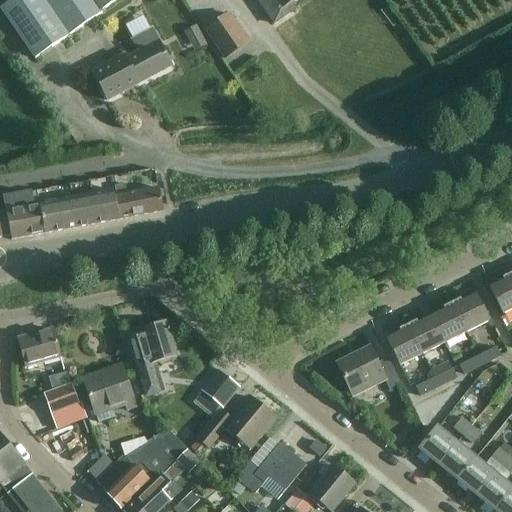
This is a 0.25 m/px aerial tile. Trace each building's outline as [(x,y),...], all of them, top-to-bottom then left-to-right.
[(14,0),(0,10),(35,61),(118,0),(14,0)] [(285,7),(296,0),(263,0),(258,4),(273,26),(290,14),(285,7)] [(246,45),(226,15),(204,31),(224,60),(246,45)] [(194,29),(183,35),(185,39),(197,33),(194,29)] [(107,101),(124,92),(130,89),(129,87),(135,84),(136,86),(137,85),(171,67),(158,42),(157,42),(151,31),(131,41),(137,53),(125,59),(123,56),(91,73),(107,101)] [(155,171),(109,180),(117,220),(162,211),(158,186),(157,186),(155,171)] [(109,180),(89,183),(97,224),(117,220),(109,180)] [(73,213),(68,214),(71,228),(97,224),(89,183),(68,187),(73,213)] [(68,187),(36,193),(44,234),(71,228),(68,214),(73,213),(68,187)] [(44,234),(36,193),(3,199),(5,212),(0,213),(0,236),(10,235),(11,240),(44,234)] [(511,309),(511,279),(511,277),(489,288),(502,315),(511,309)] [(474,296),(451,307),(465,333),(487,322),(474,296)] [(429,318),(443,344),(465,333),(451,307),(429,318)] [(421,355),(443,344),(429,318),(408,328),(421,355)] [(127,334),(145,396),(159,392),(150,365),(157,363),(161,366),(167,365),(171,360),(176,359),(166,322),(140,330),(140,331),(127,334)] [(421,355),(408,328),(385,340),(398,366),(421,355)] [(52,330),(18,340),(25,368),(54,360),(60,359),(52,330)] [(471,346),(462,350),(467,361),(476,357),(471,346)] [(495,347),(476,357),(481,366),(500,357),(495,347)] [(388,389),(400,384),(387,359),(376,364),(368,348),(336,364),(350,392),(370,382),(373,386),(384,381),(388,389)] [(467,361),(458,366),(462,375),(481,366),(476,357),(467,361)] [(125,411),(135,407),(121,366),(81,380),(94,417),(124,407),(125,411)] [(451,369),(432,379),(437,388),(456,378),(451,369)] [(218,373),(202,392),(221,408),(237,389),(218,373)] [(432,379),(413,388),(419,397),(437,388),(432,379)] [(51,414),(78,404),(71,385),(44,395),(51,414)] [(255,444),(275,419),(248,398),(230,421),(221,414),(204,436),(212,443),(223,430),(233,438),(238,431),(255,444)] [(27,413),(28,423),(45,420),(44,411),(27,413)] [(462,419),(453,430),(462,438),(471,427),(462,419)] [(471,427),(462,438),(471,445),(480,434),(471,427)] [(438,466),(456,445),(437,429),(419,451),(438,466)] [(146,443),(124,457),(133,467),(134,466),(149,482),(152,485),(159,479),(177,462),(187,452),(166,430),(146,443)] [(0,484),(24,465),(0,435),(0,484)] [(68,447),(85,461),(94,450),(77,436),(68,447)] [(245,487),(254,494),(259,488),(277,502),(306,466),(279,445),(260,469),(251,462),(229,488),(238,496),(245,487)] [(457,481),(474,459),(456,445),(438,466),(457,481)] [(499,450),(490,460),(499,468),(508,457),(499,450)] [(187,452),(177,462),(188,473),(199,463),(187,452)] [(105,493),(133,467),(124,457),(96,483),(105,493)] [(511,460),(508,457),(499,468),(508,475),(511,470),(511,460)] [(474,459),(457,481),(475,496),(493,475),(474,459)] [(133,467),(105,493),(120,510),(134,497),(149,482),(134,466),(133,467)] [(329,511),(331,511),(344,497),(354,485),(331,466),(306,497),(298,491),(285,506),(292,511),(307,511),(316,501),(329,511)] [(494,511),(505,497),(511,489),(493,475),(475,496),(494,511)] [(58,511),(29,476),(6,494),(21,511),(58,511)] [(159,511),(169,503),(164,497),(161,494),(168,488),(159,479),(124,511),(159,511)] [(505,497),(494,511),(511,511),(511,489),(505,497)] [(180,503),(173,509),(176,511),(185,511),(187,510),(197,501),(190,493),(180,503)]
